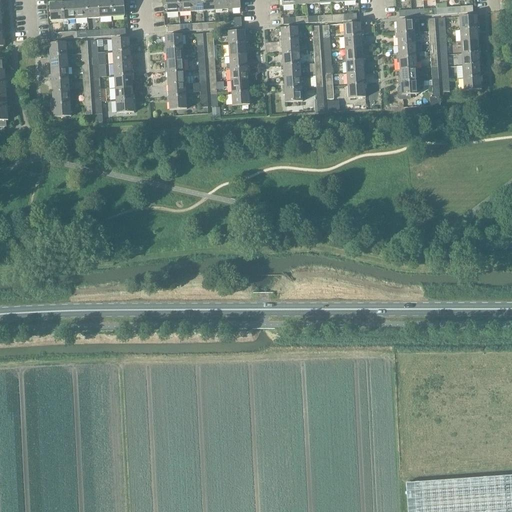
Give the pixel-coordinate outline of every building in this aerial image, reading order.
[(99,1),(100,18),(112,17),(111,0),(99,1)] [(125,16),(123,0),(116,0),(111,0),(112,17),(125,16)] [(178,0),(165,0),(166,14),(179,14),(178,0)] [(191,13),(189,0),(178,0),(179,14),(191,13)] [(189,0),(191,13),(203,12),(202,0),(189,0)] [(202,0),(203,12),(215,11),(214,0),(202,0)] [(214,0),(215,11),(222,11),(223,13),(228,13),(228,10),(227,10),(226,0),(214,0)] [(226,0),(227,10),(228,10),(240,9),(239,0),(226,0)] [(87,2),(88,19),(100,18),(99,1),(87,2)] [(88,19),(87,2),(74,3),(76,20),(88,19)] [(68,24),(68,20),(76,20),(74,3),(62,4),(63,21),(63,25),(68,24)] [(63,21),(62,4),(50,5),(51,21),(63,21)] [(460,30),(476,29),(476,17),(459,18),(460,30)] [(228,19),(229,28),(242,28),(241,18),(228,19)] [(418,21),(396,22),(397,35),(414,34),(419,33),(418,21)] [(344,38),(362,37),(361,24),(343,25),(344,38)] [(288,42),(298,41),(298,28),(280,29),(281,42),(288,42)] [(460,30),(460,42),(477,41),(476,29),(460,30)] [(228,45),(245,44),(244,32),(227,33),(228,45)] [(397,35),(397,47),(415,46),(414,34),(397,35)] [(182,35),(165,36),(166,49),(183,48),(182,35)] [(345,50),(362,49),(362,37),(344,38),(345,50)] [(148,48),(159,48),(159,38),(147,38),(148,48)] [(112,40),(113,52),(130,51),(129,39),(112,40)] [(298,41),(288,42),(281,42),(282,54),(299,53),(298,41)] [(460,42),(461,55),(478,54),(477,41),(460,42)] [(49,44),(50,57),(67,55),(66,43),(49,44)] [(229,57),(246,56),(245,44),(228,45),(229,57)] [(419,52),(415,52),(415,46),(397,47),(398,59),(420,58),(419,52)] [(167,61),(184,60),(183,48),(166,49),(167,61)] [(343,62),(346,62),(363,61),(362,49),(345,50),(345,56),(342,57),(343,62)] [(113,52),(114,65),(131,63),(130,51),(113,52)] [(299,53),(282,54),(283,66),(300,65),(299,53)] [(461,55),(462,67),(479,65),(478,54),(461,55)] [(50,57),(51,69),(68,68),(67,55),(50,57)] [(227,70),(230,70),(247,69),(246,56),(229,57),(229,64),(226,65),(227,70)] [(416,70),(416,62),(420,62),(420,58),(398,59),(399,71),(416,70)] [(167,73),(184,73),(184,60),(167,61),(167,73)] [(364,73),(363,61),(346,62),(346,74),(364,73)] [(114,65),(114,77),(132,76),(131,63),(114,65)] [(283,66),(284,79),(301,77),(300,65),(283,66)] [(462,67),(463,79),(480,78),(479,65),(462,67)] [(51,69),(52,81),(69,80),(69,79),(68,68),(51,69)] [(230,82),(247,81),(247,69),(230,70),(230,82)] [(399,71),(400,84),(417,82),(416,70),(399,71)] [(168,86),(185,85),(184,73),(167,73),(168,86)] [(346,74),(347,87),(365,86),(364,73),(346,74)] [(114,77),(115,89),(132,88),(132,76),(114,77)] [(284,91),(301,90),(301,77),(284,79),(284,91)] [(480,78),(463,79),(464,92),(481,91),(480,78)] [(70,92),(69,85),(72,84),(72,79),(69,79),(69,80),(52,81),(52,93),(70,92)] [(247,81),(230,82),(231,94),(248,93),(247,81)] [(417,82),(400,84),(400,89),(399,89),(397,90),(398,99),(400,101),(409,100),(409,96),(418,95),(418,87),(424,86),(423,82),(417,82)] [(169,98),(186,97),(185,85),(168,86),(169,98)] [(365,98),(365,86),(347,87),(348,100),(365,98)] [(115,89),(116,101),(133,100),(132,88),(115,89)] [(301,90),(284,91),(285,104),(302,102),(302,94),(307,94),(306,90),(301,90)] [(52,93),(53,106),(70,105),(70,92),(52,93)] [(248,93),(231,94),(232,107),(249,106),(248,93)] [(170,110),(187,110),(186,97),(169,98),(170,110)] [(133,100),(116,101),(117,114),(134,113),(133,100)] [(70,105),(53,106),(54,118),(71,117),(70,105)] [(221,119),(220,108),(212,108),(213,120),(221,119)] [(0,109),(0,121),(8,121),(7,109),(0,109)] [(511,511),(511,475),(405,483),(407,511),(511,511)]
